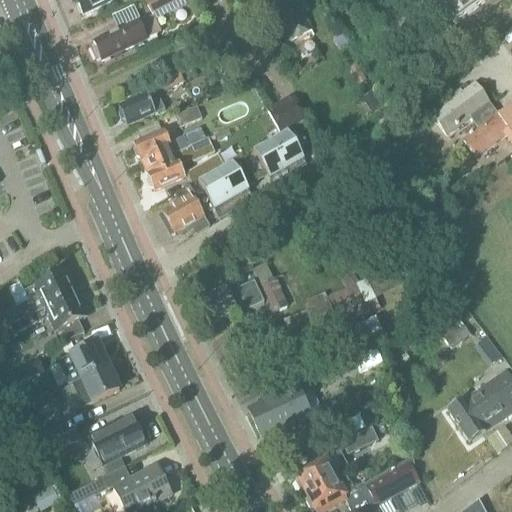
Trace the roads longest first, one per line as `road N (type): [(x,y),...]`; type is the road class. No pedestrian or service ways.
road 1 (residential): [(481,44),(308,178),(138,276)]
road 2 (tertiary): [(138,276),(18,0)]
road 3 (tertiary): [(252,511),(138,276)]
